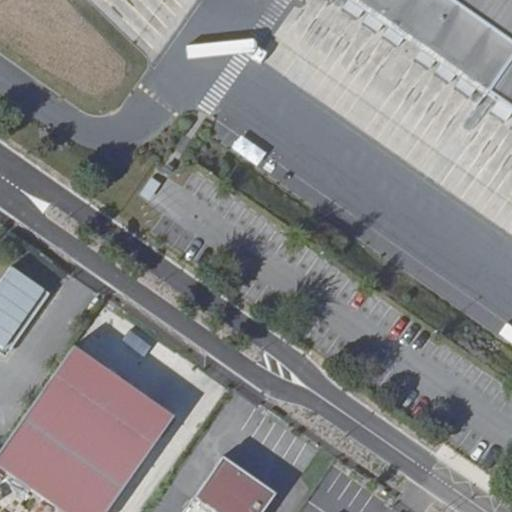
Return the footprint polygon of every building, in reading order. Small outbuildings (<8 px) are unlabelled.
[(511,0),(318,0),(315,5),(329,15),(338,2),(344,6),(336,18),(350,29),(359,17),(364,20),(355,33),(369,43),(378,30),(395,42),(387,54),(402,65),(411,52),(416,56),(408,68),(422,78),(431,66),(436,69),(427,82),(442,92),(450,80),(471,95),(463,107),(477,117),(486,104),(492,108),(484,121),(498,130),(507,118),(511,122),(503,135),(511,140),(511,0)] [(0,280),(0,348),(2,350),(42,292),(9,268),(0,280)] [(7,354),(47,296),(42,292),(2,350),(7,354)] [(81,511),(151,411),(48,341),(0,411),(0,480),(46,511),(81,511)] [(198,449),(154,511),(199,511),(200,511),(202,511),(233,511),(252,485),(198,449)]
